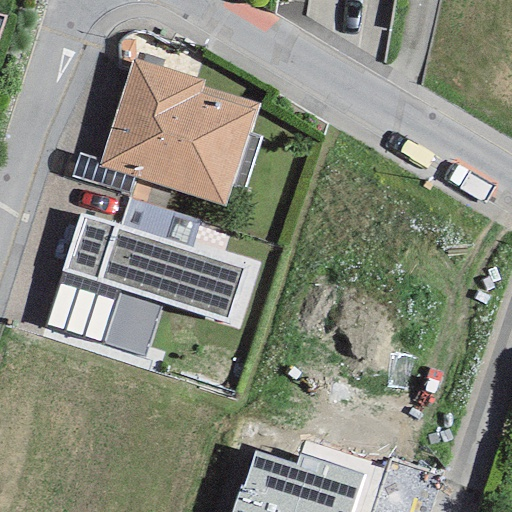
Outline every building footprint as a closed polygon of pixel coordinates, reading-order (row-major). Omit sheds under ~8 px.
[(203,81),(132,61),(99,160),(97,167),(133,178),(223,207),(256,103),(200,88),(203,81)] [(128,194),(133,178),(97,167),(99,160),(78,154),(71,177),(128,194)] [(128,200),(120,226),(190,247),(199,221),(128,200)] [(120,226),(78,214),(61,272),(120,291),(160,303),(238,328),(258,266),(190,247),(120,226)] [(103,343),(120,291),(61,272),(44,325),(103,343)] [(143,357),(160,303),(120,291),(103,343),(143,357)] [(350,511),(362,475),(299,455),(295,465),(254,452),(243,488),(240,487),(231,511),(350,511)]
